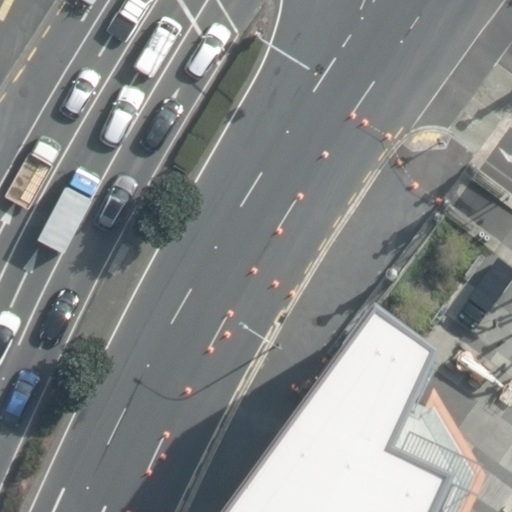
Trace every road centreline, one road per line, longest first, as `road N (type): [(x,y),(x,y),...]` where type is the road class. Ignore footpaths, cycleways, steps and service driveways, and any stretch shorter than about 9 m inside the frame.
road 1 (primary): [(378,0),(288,132),(214,264),(112,456),(91,511)]
road 2 (primary): [(28,206),(156,0)]
